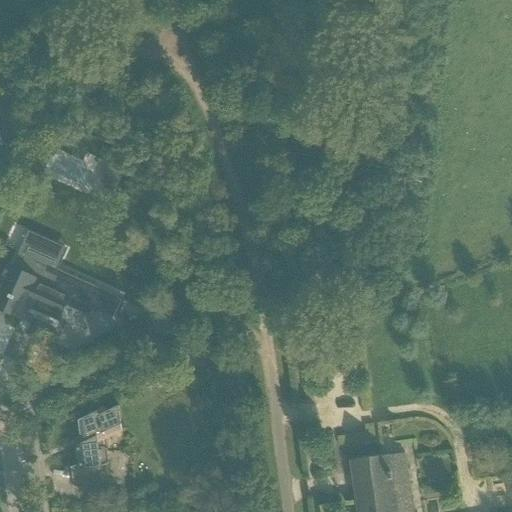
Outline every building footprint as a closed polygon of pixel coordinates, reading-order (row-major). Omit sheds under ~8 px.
[(110,164),(102,183),(115,189),(123,170),(110,164)] [(0,283),(0,310),(21,320),(27,305),(37,310),(60,320),(70,298),(113,318),(122,299),(53,267),(54,265),(26,252),(18,271),(8,266),(0,283)] [(133,279),(129,287),(139,291),(142,283),(133,279)] [(74,484),(94,487),(105,489),(102,468),(109,467),(106,449),(105,449),(104,440),(122,432),(118,406),(100,415),(97,412),(78,422),(82,445),(75,449),(78,467),(71,470),(74,484)] [(412,511),(405,454),(351,462),(358,511),(412,511)] [(511,457),(503,461),(507,473),(509,473),(511,483),(511,457)] [(128,511),(127,500),(104,496),(107,511),(128,511)]
